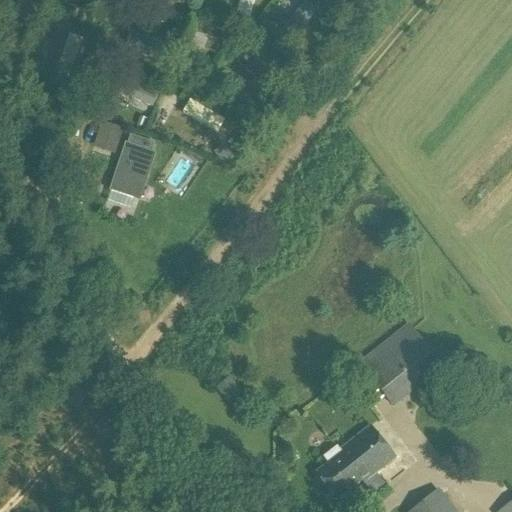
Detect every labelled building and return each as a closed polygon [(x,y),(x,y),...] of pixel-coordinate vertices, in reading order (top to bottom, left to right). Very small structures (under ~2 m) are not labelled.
[(14,0),(12,5),(23,9),(25,0),(14,0)] [(244,0),(242,9),(261,14),(264,0),(244,0)] [(330,2),(327,0),(320,0),(317,4),(324,10),(330,2)] [(134,6),(131,20),(141,23),(141,21),(145,22),(148,9),(134,6)] [(58,21),(71,25),(74,17),(61,12),(58,21)] [(138,200),(153,154),(127,145),(111,191),(138,200)] [(226,149),(215,157),(222,167),(233,159),(226,149)] [(393,409),(443,370),(409,325),(358,364),(393,409)] [(229,405),(241,395),(229,379),(216,389),(229,405)] [(322,458),(327,465),(317,474),(337,499),(361,480),(374,496),(386,487),(376,473),(395,459),(371,427),(342,450),(344,453),(341,454),(336,447),(322,458)] [(455,511),(437,490),(411,511),(455,511)] [(511,511),(511,501),(499,511),(511,511)]
